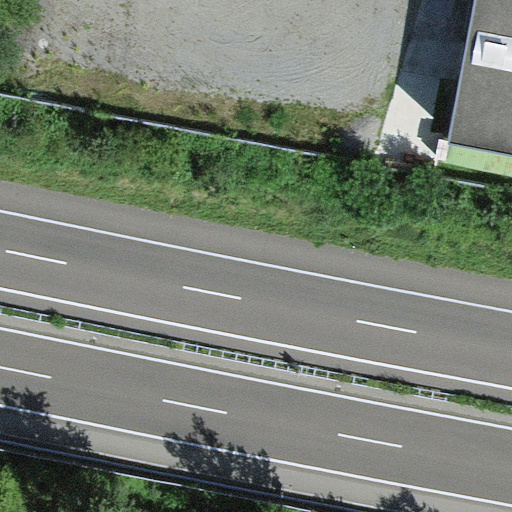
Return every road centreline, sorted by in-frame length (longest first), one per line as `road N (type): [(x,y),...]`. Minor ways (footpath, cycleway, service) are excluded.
road 1 (motorway): [(511,349),(0,248)]
road 2 (motorway): [(0,366),(511,466)]
